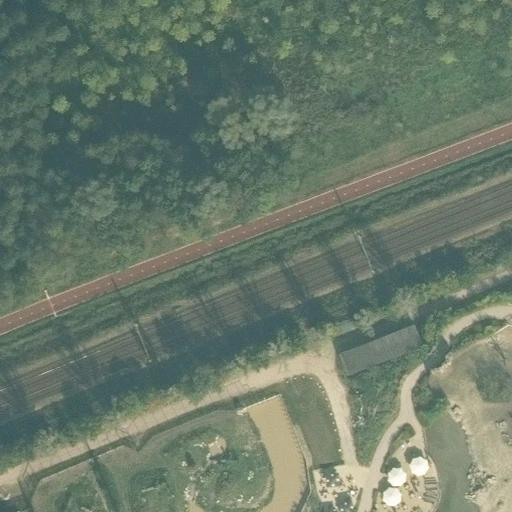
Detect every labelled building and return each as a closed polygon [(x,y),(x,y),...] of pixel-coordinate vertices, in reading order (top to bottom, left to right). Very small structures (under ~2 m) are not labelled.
[(422,346),(416,330),(414,326),(340,356),(345,370),(348,376),(380,364),(422,346)] [(348,376),(345,370),(288,392),(308,444),(367,421),(398,410),(380,364),(348,376)] [(308,444),(315,461),(342,450),(374,438),(367,421),(308,444)] [(394,455),(394,474),(415,473),(414,454),(394,455)] [(428,478),(411,485),(419,504),(436,496),(428,478)] [(407,505),(406,485),(386,487),(387,506),(407,505)]
